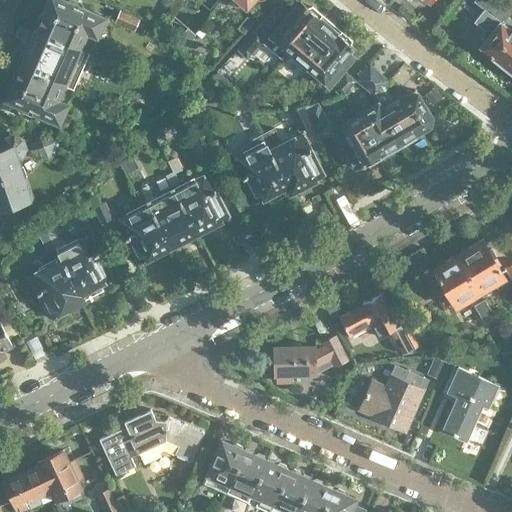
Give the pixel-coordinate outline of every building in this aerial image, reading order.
[(37,25),(36,28),(90,51),(96,38),(98,38),(104,24),(101,23),(103,16),(84,7),(81,1),(78,0),(48,0),(42,13),(39,14),(36,22),(37,25)] [(474,0),(474,1),(484,8),(503,23),(511,11),(511,5),(505,0),(474,0)] [(276,41),(275,42),(288,53),(319,17),(316,15),(317,11),(311,6),(307,7),(299,1),(298,1),(298,2),(270,35),(276,41)] [(256,29),(236,49),(246,58),(265,38),(264,36),(282,15),(275,8),(256,29)] [(473,21),(484,30),(481,34),(479,33),(472,42),(506,69),(508,66),(511,69),(511,28),(511,30),(503,23),(484,8),(473,21)] [(140,18),(120,9),(114,22),(134,31),(140,18)] [(236,29),(241,33),(242,35),(253,22),(247,16),(236,29)] [(319,17),(288,53),(308,70),(339,34),(331,28),(332,23),(325,18),(320,19),(319,17)] [(31,40),(21,64),(74,88),(90,51),(36,28),(35,30),(32,31),(29,37),(31,40)] [(340,35),(339,34),(308,70),(319,79),(320,78),(328,84),(330,82),(334,86),(334,89),(340,94),(344,94),(356,80),(342,69),(356,51),(357,51),(358,50),(350,44),(351,39),(345,34),(340,35)] [(66,85),(21,64),(20,67),(16,68),(13,75),(15,78),(6,98),(7,99),(8,102),(17,106),(20,104),(23,111),(32,116),(39,112),(59,121),(63,113),(65,114),(70,103),(68,101),(74,88),(66,85)] [(369,64),(356,80),(365,88),(378,71),(369,64)] [(378,71),(365,88),(373,95),(375,97),(385,85),(389,80),(378,71)] [(406,92),(393,99),(385,85),(375,97),(376,100),(380,106),(401,142),(405,140),(409,142),(416,138),(415,134),(429,126),(431,117),(415,89),(409,92),(407,90),(406,91),(406,92)] [(175,87),(167,88),(168,97),(176,96),(175,87)] [(426,96),(435,105),(444,96),(435,87),(426,96)] [(243,105),(250,111),(250,110),(251,111),(259,101),(252,94),(243,105)] [(380,106),(376,100),(355,113),(379,155),(388,150),(391,152),(398,148),(398,144),(401,142),(380,106)] [(318,102),(306,107),(313,122),(316,127),(328,121),(318,102)] [(289,111),(294,120),(299,130),(306,126),(297,108),(289,111)] [(355,113),(331,127),(356,168),(366,163),(369,165),(376,161),(376,157),(379,155),(355,113)] [(63,125),(57,140),(77,149),(83,135),(63,125)] [(262,133),(269,147),(288,185),(291,191),(323,175),(301,133),(296,136),(295,134),(290,137),(281,141),(275,128),(262,133)] [(30,150),(35,152),(49,158),(57,140),(38,131),(30,150)] [(0,207),(18,201),(20,204),(32,200),(32,199),(34,198),(34,196),(27,175),(26,175),(20,159),(23,158),(28,149),(27,148),(26,148),(23,138),(14,133),(3,137),(0,143),(0,150),(0,152),(0,151),(0,207)] [(242,172),(257,201),(288,185),(269,147),(262,133),(250,140),(254,149),(235,159),(237,163),(235,164),(240,173),(242,172)] [(129,149),(116,157),(120,165),(126,174),(139,167),(129,149)] [(174,172),(182,169),(176,156),(175,156),(171,150),(167,153),(170,159),(167,160),(174,172)] [(168,176),(174,187),(197,232),(202,229),(205,230),(212,226),(214,223),(228,216),(205,174),(195,179),(194,177),(193,177),(181,183),(176,172),(168,176)] [(140,189),(147,201),(170,246),(197,232),(174,187),(154,197),(148,185),(140,189)] [(139,205),(129,210),(130,213),(117,220),(139,262),(153,255),(156,255),(163,252),(166,248),(170,246),(147,201),(140,189),(133,193),(139,205)] [(112,218),(105,203),(94,208),(102,224),(112,218)] [(89,235),(82,239),(81,236),(77,239),(76,237),(66,243),(64,240),(62,241),(58,234),(62,231),(55,218),(44,225),(55,246),(58,252),(79,293),(111,277),(96,248),(98,247),(93,238),(91,239),(89,235)] [(511,226),(509,222),(498,229),(511,250),(511,249),(511,226)] [(55,246),(44,225),(35,230),(48,251),(52,249),(55,246)] [(460,252),(456,254),(479,291),(493,283),(495,285),(506,279),(496,263),(498,261),(490,248),(488,249),(481,238),(469,247),(467,244),(459,249),(460,252)] [(59,256),(41,266),(42,269),(30,275),(51,317),(83,301),(79,293),(58,252),(57,252),(56,252),(59,256)] [(479,291),(456,254),(432,268),(444,287),(440,290),(449,304),(452,301),(455,306),(479,291)] [(408,321),(401,326),(382,291),(362,302),(362,303),(339,315),(349,334),(373,322),(380,336),(390,332),(402,354),(423,350),(420,345),(421,345),(408,321)] [(484,300),(475,305),(485,322),(495,317),(484,300)] [(0,359),(4,357),(0,349),(0,341),(8,337),(0,321),(0,359)] [(274,373),(277,373),(277,381),(292,380),(292,372),(315,372),(315,365),(330,357),(334,364),(347,359),(335,335),(323,342),(324,345),(315,349),(315,346),(273,347),(274,373)] [(511,351),(502,353),(511,366),(511,351)] [(447,360),(436,355),(433,364),(443,368),(447,360)] [(386,386),(371,380),(359,409),(374,415),(373,417),(404,430),(428,377),(397,363),(386,386)] [(466,439),(467,438),(481,444),(488,429),(474,422),(482,403),(488,406),(497,385),(460,368),(449,391),(460,396),(445,429),(466,439)] [(116,474),(119,473),(135,464),(131,455),(139,452),(143,459),(160,452),(155,444),(165,439),(178,445),(175,453),(189,459),(192,460),(204,432),(168,416),(166,419),(156,418),(151,408),(123,420),(126,425),(99,437),(116,474)] [(222,440),(206,475),(203,482),(226,492),(229,486),(245,450),(243,449),(241,445),(235,442),(231,444),(222,440)] [(64,449),(38,461),(52,489),(56,500),(82,488),(78,478),(83,476),(75,458),(69,460),(64,449)] [(245,450),(229,486),(226,492),(234,496),(237,489),(251,495),(267,460),(265,459),(263,455),(258,452),(254,454),(245,450)] [(267,460),(251,495),(248,502),(270,511),(273,505),(289,469),(287,468),(285,464),(280,462),(276,464),(267,460)] [(5,481),(10,493),(0,497),(0,511),(16,511),(41,500),(39,495),(52,489),(38,461),(33,463),(34,466),(5,481)] [(289,469),(273,505),(270,511),(271,511),(296,511),(311,479),(301,475),(299,470),(294,468),(290,470),(289,469)] [(311,479),(296,511),(322,511),(333,488),(323,484),(321,480),(315,477),(312,479),(311,479)] [(119,483),(114,485),(119,495),(123,493),(119,483)] [(364,511),(365,510),(352,504),(355,498),(345,494),(344,490),(338,487),(334,489),(333,488),(322,511),(364,511)] [(96,494),(104,511),(120,511),(109,488),(96,494)]
